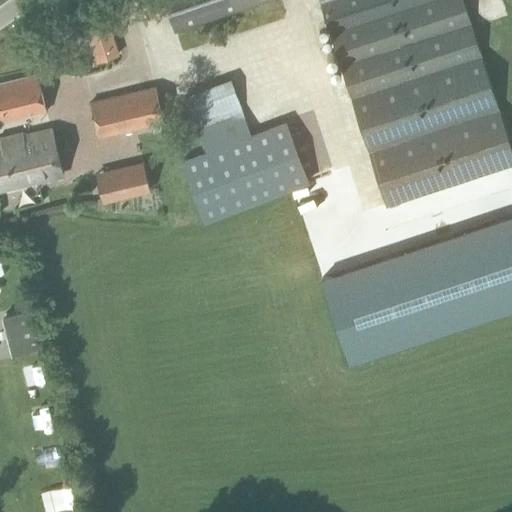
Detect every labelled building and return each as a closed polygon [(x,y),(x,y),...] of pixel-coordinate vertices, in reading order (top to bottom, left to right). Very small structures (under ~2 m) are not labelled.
[(263,0),(165,0),(175,29),(263,0)] [(319,0),(389,203),(511,161),(511,143),(463,0),(319,0)] [(118,53),(110,26),(94,31),(103,58),(118,53)] [(37,73),(0,81),(0,121),(46,110),(37,73)] [(241,107),(230,79),(185,96),(196,123),(241,107)] [(164,120),(155,85),(90,100),(98,136),(164,120)] [(196,177),(292,155),(285,127),(189,148),(196,177)] [(50,128),(0,140),(0,189),(62,174),(50,128)] [(133,193),(150,189),(143,162),(127,166),(133,193)] [(213,216),(232,208),(221,178),(201,185),(213,216)] [(357,212),(371,208),(364,183),(350,186),(357,212)] [(511,214),(322,277),(350,361),(511,307),(511,214)] [(3,316),(13,354),(41,347),(31,309),(3,316)]
